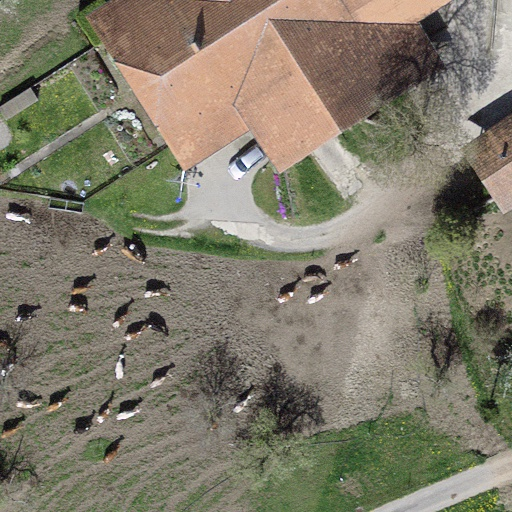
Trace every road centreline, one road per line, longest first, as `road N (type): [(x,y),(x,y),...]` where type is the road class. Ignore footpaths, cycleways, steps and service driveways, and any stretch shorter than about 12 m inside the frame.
road 1 (track): [(245,236),(339,242),(473,124),(486,59),(484,0)]
road 2 (track): [(511,462),(398,511)]
